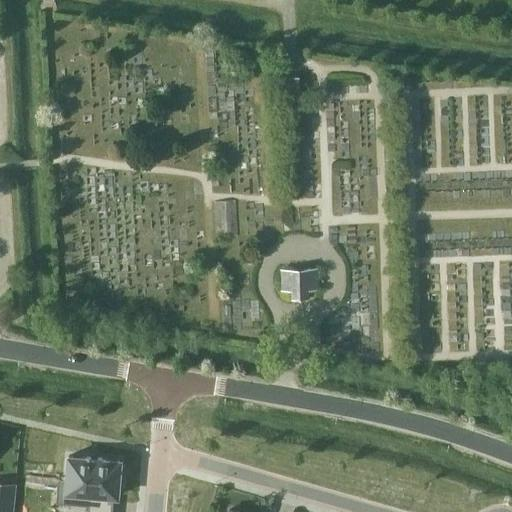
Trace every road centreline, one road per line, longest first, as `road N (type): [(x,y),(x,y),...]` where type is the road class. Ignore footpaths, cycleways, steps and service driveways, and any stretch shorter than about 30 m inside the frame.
road 1 (tertiary): [(511,452),(404,421),(160,376)]
road 2 (residential): [(363,511),(158,455)]
road 3 (tertiary): [(160,376),(0,348)]
